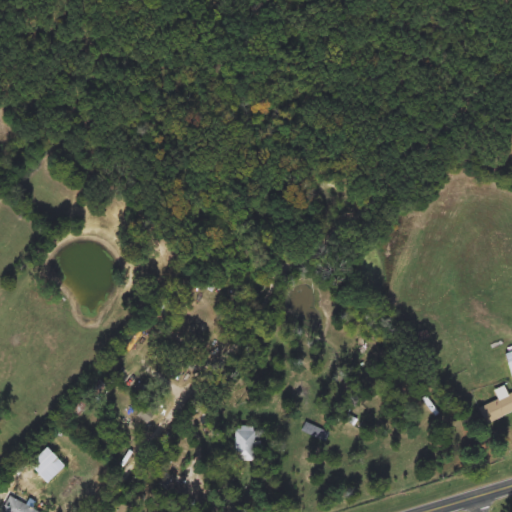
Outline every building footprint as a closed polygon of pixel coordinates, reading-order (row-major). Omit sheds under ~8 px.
[(67,414),(98,382),(106,389),(74,421),(67,414)] [(511,413),(485,425),(478,409),(511,394),(511,413)] [(232,427),(251,427),(251,462),(232,462),(232,427)] [(65,468),(48,485),(27,465),(44,448),(65,468)] [(2,511),(7,499),(42,511),(2,511)]
